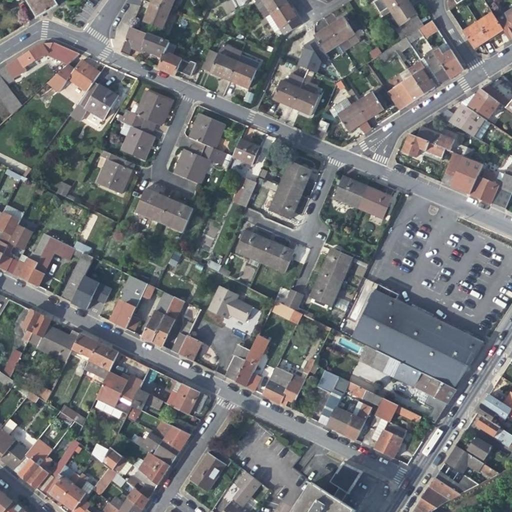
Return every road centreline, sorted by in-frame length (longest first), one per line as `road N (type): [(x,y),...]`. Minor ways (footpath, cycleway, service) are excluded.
road 1 (residential): [(232,395),(0,282)]
road 2 (residential): [(410,482),(232,395)]
road 3 (secondary): [(410,482),(511,325)]
road 4 (residential): [(337,151),(191,89)]
road 5 (residential): [(511,225),(374,167)]
road 6 (unknown): [(445,304),(472,319),(486,313),(511,259),(482,237)]
road 7 (unknown): [(445,304),(412,282),(454,201)]
road 8 (residential): [(191,89),(155,166),(189,189)]
